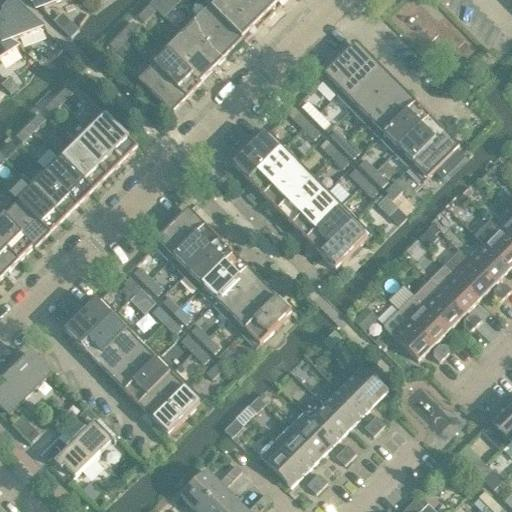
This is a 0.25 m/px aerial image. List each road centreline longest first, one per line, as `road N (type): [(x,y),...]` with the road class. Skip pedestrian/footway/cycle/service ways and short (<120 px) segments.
road 1 (residential): [(26,315),(335,9)]
road 2 (residential): [(463,136),(335,9)]
road 3 (residential): [(149,444),(26,315)]
